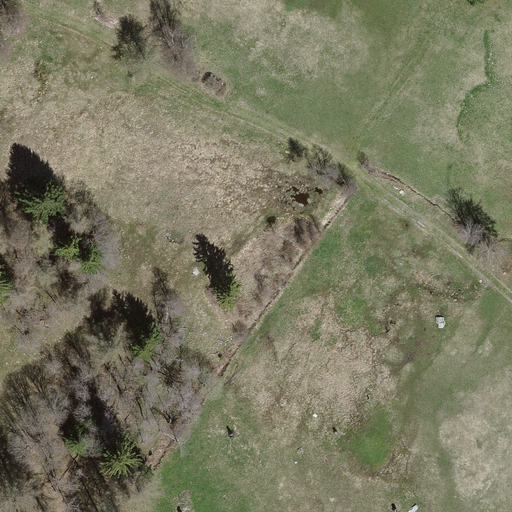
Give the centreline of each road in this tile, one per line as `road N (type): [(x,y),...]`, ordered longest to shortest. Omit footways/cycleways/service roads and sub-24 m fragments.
road 1 (track): [(511,305),(350,160),(356,137),(453,0)]
road 2 (track): [(350,160),(204,98),(76,24),(17,0)]
